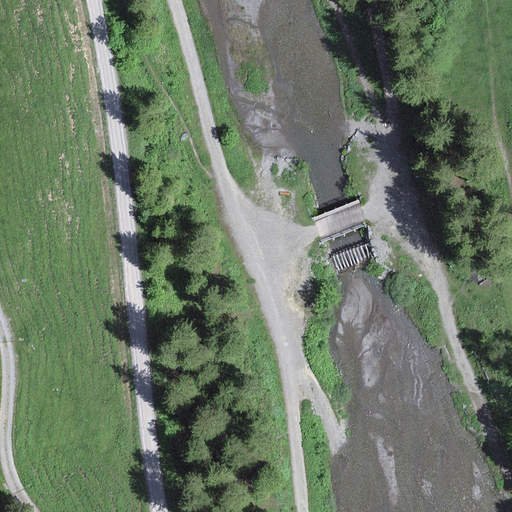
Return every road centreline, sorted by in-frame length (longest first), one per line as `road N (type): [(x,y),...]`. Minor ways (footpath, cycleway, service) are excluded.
road 1 (track): [(93,0),(159,511)]
road 2 (track): [(511,491),(397,199)]
road 3 (track): [(305,511),(295,371),(255,251)]
road 4 (track): [(255,251),(220,170),(173,0)]
road 5 (track): [(397,199),(379,0)]
road 6 (track): [(0,325),(8,351),(6,456),(33,511)]
road 7 (track): [(397,199),(255,251)]
road 8 (track): [(390,136),(332,0)]
